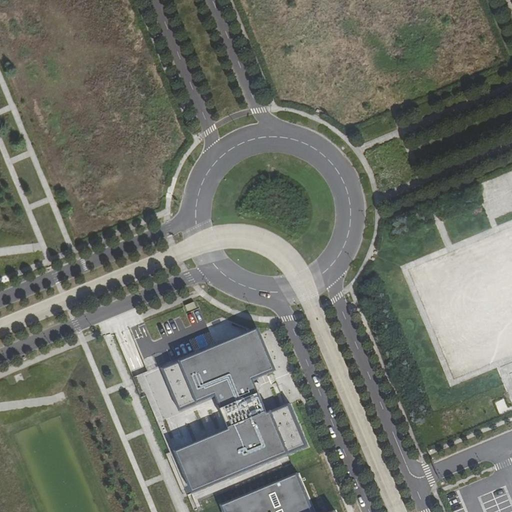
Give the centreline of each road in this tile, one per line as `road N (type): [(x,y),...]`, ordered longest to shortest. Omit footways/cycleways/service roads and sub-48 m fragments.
road 1 (unclassified): [(426,511),(325,269)]
road 2 (unclassified): [(258,290),(288,319),(369,511)]
road 3 (unclassified): [(0,358),(189,278),(222,274)]
road 4 (unclassified): [(194,216),(0,299)]
road 5 (unclassified): [(155,0),(209,130),(213,164)]
road 6 (unclassified): [(325,269),(347,227),(340,180),(307,147),(284,139)]
road 7 (unclassified): [(284,139),(258,110),(213,0)]
